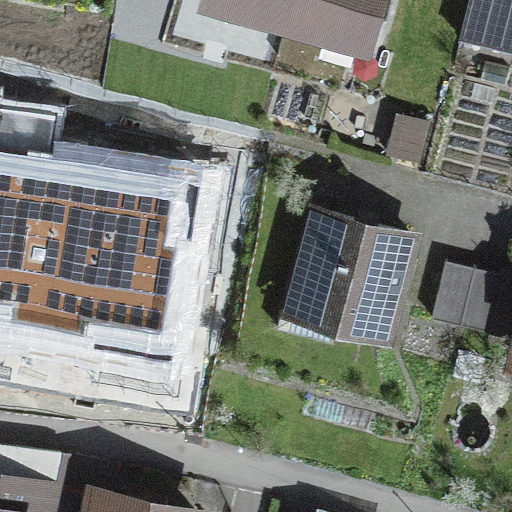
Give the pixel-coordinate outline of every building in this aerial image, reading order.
[(211,0),(285,20),(290,0),(211,0)] [(290,0),(285,20),(365,43),(376,0),(290,0)] [(511,0),(469,0),(459,41),(511,54),(511,0)] [(71,119),(68,151),(119,155),(121,123),(71,119)] [(0,265),(21,268),(38,145),(0,139),(0,265)] [(283,301),(277,325),(331,339),(337,317),(384,329),(410,231),(318,206),(292,304),(283,301)] [(69,230),(64,272),(98,276),(103,234),(69,230)] [(461,321),(475,263),(446,256),(432,314),(461,321)] [(475,263),(461,321),(490,328),(504,270),(475,263)] [(0,511),(56,511),(62,486),(68,454),(0,445),(0,511)] [(62,486),(56,511),(92,511),(96,493),(62,486)] [(96,493),(92,511),(185,511),(157,506),(160,492),(143,489),(141,502),(96,493)]
